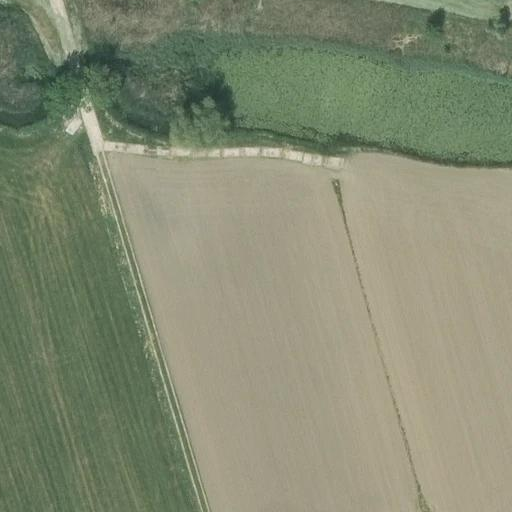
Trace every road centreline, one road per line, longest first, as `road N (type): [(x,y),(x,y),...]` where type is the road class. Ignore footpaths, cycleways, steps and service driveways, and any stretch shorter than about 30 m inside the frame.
road 1 (track): [(207,511),(98,150)]
road 2 (track): [(340,166),(273,153),(222,160),(98,150)]
road 3 (track): [(98,150),(54,0)]
